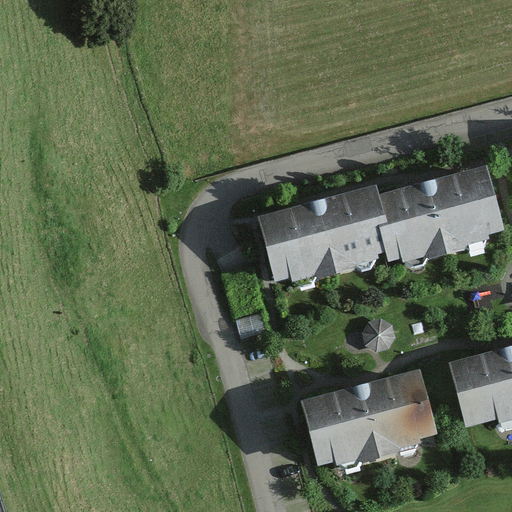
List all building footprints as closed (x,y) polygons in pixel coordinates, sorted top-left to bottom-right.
[(484,177),(377,206),(385,236),(382,237),(386,254),(389,265),(500,235),(484,177)] [(385,236),(377,206),(375,196),(262,226),(277,283),(386,254),(382,237),(385,236)] [(392,319),(366,325),(372,351),(398,345),(392,319)] [(468,432),(511,420),(511,355),(452,371),(468,432)] [(423,377),(309,406),(325,466),(438,437),(423,377)]
